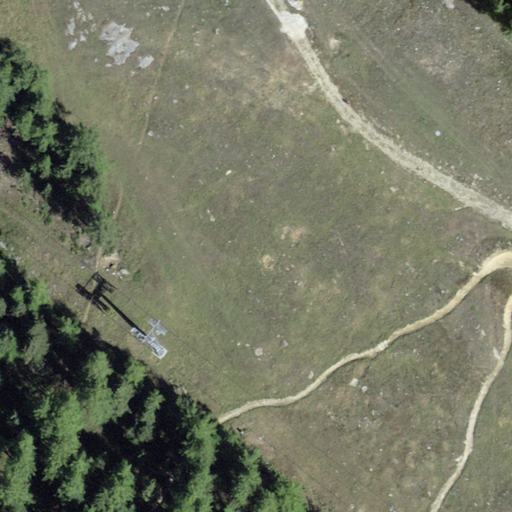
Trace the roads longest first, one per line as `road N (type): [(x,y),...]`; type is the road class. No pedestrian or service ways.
road 1 (track): [(511,225),(369,136)]
road 2 (track): [(369,136),(322,81),(275,0)]
